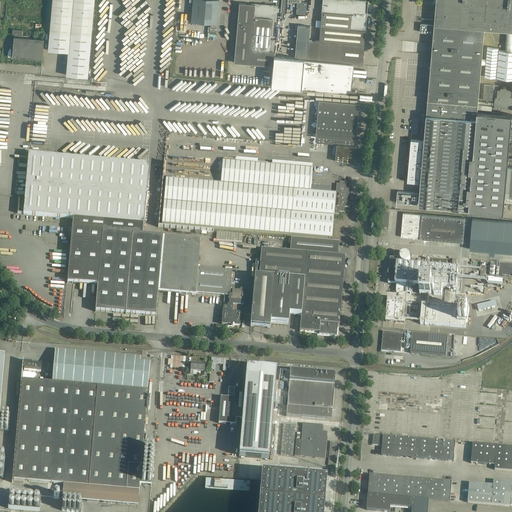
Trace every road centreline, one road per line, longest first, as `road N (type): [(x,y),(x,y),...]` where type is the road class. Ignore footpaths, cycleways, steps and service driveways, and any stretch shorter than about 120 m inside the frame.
road 1 (unknown): [(240,344),(239,259),(206,237),(148,220),(155,106),(147,73),(157,0)]
road 2 (unclassified): [(356,354),(82,330),(48,322),(3,288)]
road 3 (unclassified): [(356,354),(387,0)]
road 4 (unclassified): [(342,511),(356,354)]
road 5 (unknown): [(128,91),(121,147),(105,154),(68,145),(68,102)]
road 6 (unknown): [(385,247),(511,256)]
road 7 (unknown): [(511,213),(389,203)]
